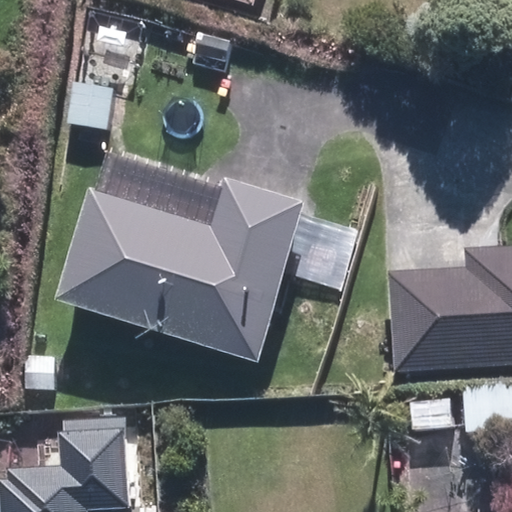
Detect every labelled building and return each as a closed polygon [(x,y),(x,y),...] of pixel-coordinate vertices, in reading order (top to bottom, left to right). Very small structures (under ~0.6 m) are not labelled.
[(219,0),(254,11),(258,0),(219,0)] [(44,301),(241,363),(292,204),(212,179),(210,185),(99,151),(86,191),(79,189),(44,301)] [(390,277),(397,376),(511,369),(511,250),(468,253),(469,273),(390,277)] [(26,358),(27,392),(61,393),(61,359),(26,358)] [(511,385),(467,388),(469,437),(511,434),(511,385)] [(127,504),(121,419),(64,424),(67,467),(9,471),(10,481),(0,481),(0,511),(83,511),(83,507),(127,504)]
